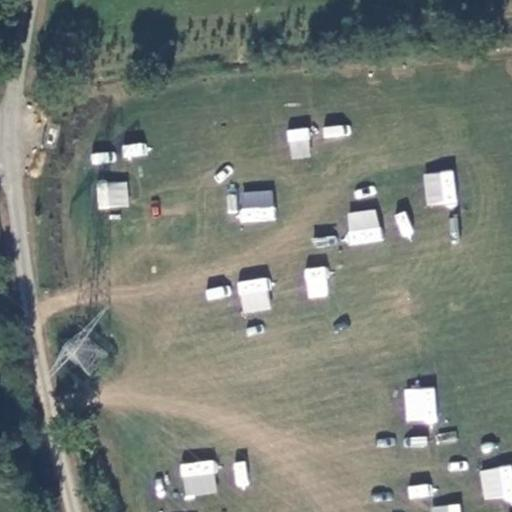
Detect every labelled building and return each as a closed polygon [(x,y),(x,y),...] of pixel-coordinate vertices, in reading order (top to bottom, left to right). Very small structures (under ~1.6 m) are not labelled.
[(289,157),(309,158),(309,128),(289,128),(289,157)] [(142,142),(121,145),(123,158),(143,155),(142,142)] [(422,173),(426,207),(457,204),(453,170),(422,173)] [(95,183),(98,210),(129,207),(126,180),(95,183)] [(239,222),(274,220),(272,190),(237,191),(239,222)] [(345,214),(351,246),(382,240),(376,208),(345,214)] [(326,267),(305,268),(306,298),(327,298),(326,267)] [(242,314),(271,308),(265,276),(236,282),(242,314)] [(403,388),(405,423),(436,421),(434,386),(403,388)] [(179,464),(184,497),(217,492),(213,459),(179,464)] [(244,462),(233,463),(236,486),(247,484),(244,462)] [(511,473),(510,464),(478,470),(484,503),(511,497),(511,473)]
